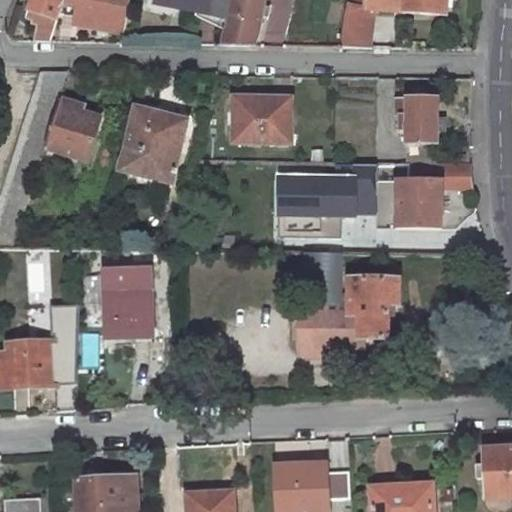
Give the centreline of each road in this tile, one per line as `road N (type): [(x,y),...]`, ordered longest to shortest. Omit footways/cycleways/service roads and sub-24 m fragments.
road 1 (residential): [(511,405),(0,430)]
road 2 (residential): [(497,64),(0,51)]
road 3 (residential): [(511,229),(499,180),(497,64)]
